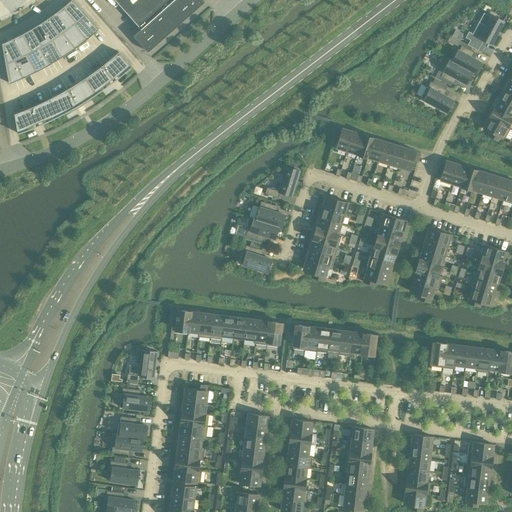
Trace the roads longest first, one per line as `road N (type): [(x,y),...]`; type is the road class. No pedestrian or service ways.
road 1 (secondary): [(38,395),(97,270),(172,181),(405,0)]
road 2 (secondary): [(386,0),(180,159),(102,235),(59,296),(21,376)]
road 3 (unclassified): [(0,170),(128,110),(253,0)]
road 4 (residential): [(511,437),(240,403),(243,374)]
road 5 (residential): [(243,374),(511,408)]
road 6 (residential): [(150,511),(169,364),(243,374)]
road 7 (residential): [(421,210),(314,179),(285,260)]
road 8 (residential): [(421,210),(440,152),(511,37)]
